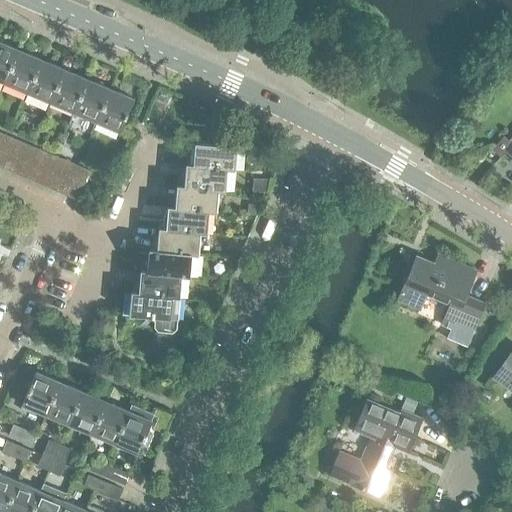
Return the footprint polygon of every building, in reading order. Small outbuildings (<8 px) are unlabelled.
[(0,80),(4,82),(18,49),(0,41),(0,80)] [(4,82),(27,92),(41,59),(18,49),(4,82)] [(27,92),(50,102),(64,69),(41,59),(27,92)] [(50,102),(73,111),(87,78),(64,69),(50,102)] [(73,111),(96,121),(110,88),(87,78),(73,111)] [(133,98),(110,88),(96,121),(119,131),(133,98)] [(0,154),(8,135),(0,131),(0,154)] [(0,165),(7,169),(11,161),(20,140),(8,135),(0,154),(0,165)] [(504,136),(492,149),(501,157),(508,150),(511,154),(511,137),(509,140),(504,136)] [(19,174),(24,161),(31,145),(20,140),(11,161),(7,169),(19,174)] [(194,164),(228,167),(235,168),(237,145),(195,142),(194,164)] [(30,179),(38,161),(43,150),(31,145),(24,161),(19,174),(30,179)] [(42,184),(52,161),(54,155),(43,150),(38,161),(30,179),(42,184)] [(53,188),(65,161),(66,159),(54,155),(52,161),(42,184),(53,188)] [(53,188),(65,193),(77,164),(66,159),(65,161),(53,188)] [(90,169),(77,164),(65,193),(78,198),(90,169)] [(184,185),(218,188),(226,188),(228,167),(194,164),(186,164),(184,185)] [(253,177),(252,191),(266,192),(267,178),(253,177)] [(175,206),(209,209),(217,209),(218,188),(184,185),(176,185),(175,206)] [(257,204),(248,203),(247,213),(256,214),(257,204)] [(166,228),(200,230),(207,231),(209,209),(175,206),(167,206),(166,228)] [(157,249),(191,251),(198,252),(200,230),(166,228),(158,227),(157,249)] [(147,270),(181,273),(189,274),(191,251),(157,249),(149,248),(147,270)] [(482,307),(465,299),(477,270),(434,252),(431,261),(416,256),(398,300),(420,309),(426,294),(449,304),(441,325),(450,329),(445,339),(466,348),(471,337),(477,323),(484,306),(483,305),(482,307)] [(139,270),(138,292),(180,295),(181,273),(147,270),(139,270)] [(180,295),(138,292),(130,291),(129,314),(155,316),(154,327),(158,331),(172,333),(177,328),(180,295)] [(511,390),(511,351),(493,376),(511,390)] [(44,413),(59,380),(36,370),(22,404),(44,413)] [(44,413),(67,423),(82,390),(59,380),(44,413)] [(166,381),(162,390),(172,393),(175,385),(166,381)] [(67,423),(91,433),(105,399),(82,390),(67,423)] [(339,449),(329,474),(350,483),(378,495),(389,469),(386,468),(395,445),(408,450),(422,417),(412,413),(411,413),(417,400),(406,395),(400,408),(399,412),(378,403),(381,397),(370,392),(367,399),(355,428),(374,436),(369,446),(366,445),(361,459),(339,449)] [(91,433),(113,443),(114,443),(128,409),(105,399),(91,433)] [(157,406),(153,415),(158,417),(153,428),(164,433),(172,413),(157,406)] [(137,453),(151,419),(153,414),(138,408),(136,413),(128,409),(114,443),(137,453)] [(37,434),(36,433),(13,424),(8,435),(32,445),(37,434)] [(30,449),(7,439),(2,450),(25,460),(30,449)] [(48,439),(42,452),(54,457),(59,444),(48,439)] [(54,457),(65,462),(71,448),(59,444),(54,457)] [(37,466),(48,470),(54,457),(42,452),(37,466)] [(54,457),(48,470),(59,475),(65,462),(54,457)] [(89,469),(100,474),(105,463),(94,458),(89,469)] [(105,463),(100,474),(124,484),(129,473),(105,463)] [(0,511),(2,511),(17,480),(0,472),(0,511)] [(83,485),(94,490),(98,479),(87,474),(83,485)] [(98,479),(94,490),(118,500),(122,488),(98,479)] [(2,511),(30,511),(39,490),(17,480),(2,511)] [(30,511),(57,511),(62,499),(39,490),(30,511)] [(57,511),(84,511),(85,509),(62,499),(57,511)] [(322,500),(318,510),(322,511),(334,511),(337,506),(322,500)]
